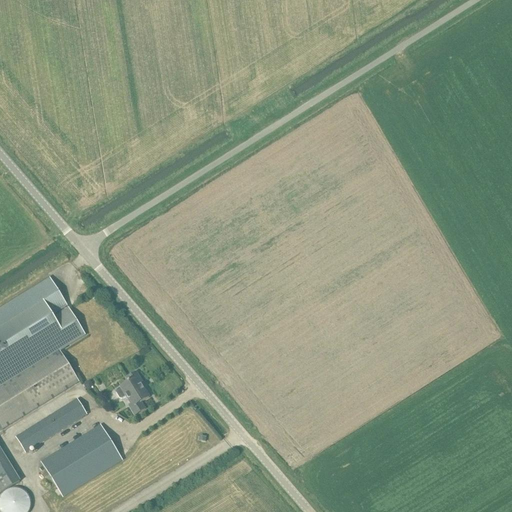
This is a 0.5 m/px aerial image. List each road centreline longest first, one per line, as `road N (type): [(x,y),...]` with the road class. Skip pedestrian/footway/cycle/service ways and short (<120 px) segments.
road 1 (unclassified): [(84,249),(471,0)]
road 2 (unclassified): [(310,511),(84,249)]
road 3 (unclassified): [(84,249),(0,153)]
